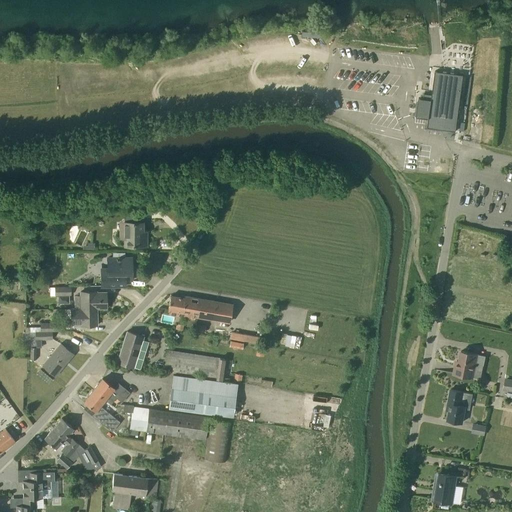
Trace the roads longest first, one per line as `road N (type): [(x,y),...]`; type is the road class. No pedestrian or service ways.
road 1 (residential): [(397,511),(463,151)]
road 2 (residential): [(0,461),(182,261),(206,222)]
